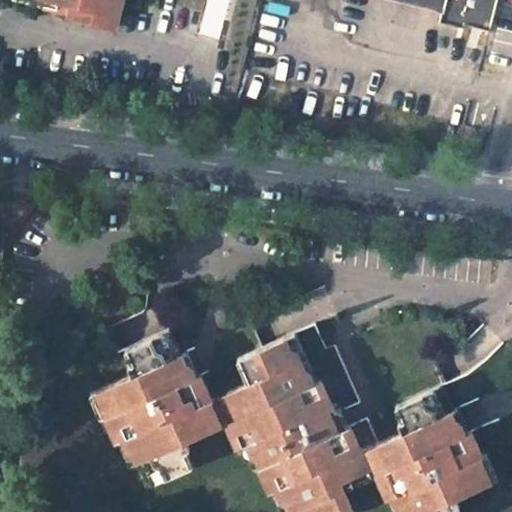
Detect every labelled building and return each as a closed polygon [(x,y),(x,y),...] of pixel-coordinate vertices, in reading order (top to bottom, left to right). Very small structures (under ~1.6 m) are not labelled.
[(25,0),(44,5),(45,0),(51,0),(70,4),(69,9),(84,12),(82,20),(116,29),(123,0),(25,0)] [(45,0),(44,5),(69,11),(69,9),(70,4),(51,0),(45,0)] [(395,0),(443,12),(445,0),(395,0)] [(445,0),(443,12),(441,21),(459,26),(457,38),(462,38),(465,24),(491,30),(498,0),(445,0)] [(67,17),(82,20),(84,12),(69,9),(69,11),(67,17)] [(245,443),(255,468),(261,466),(271,490),(277,489),(286,511),(354,511),(356,511),(344,486),(381,471),(392,495),(394,494),(401,511),(461,511),(459,506),(464,504),(460,495),(500,477),(489,452),(485,454),(475,430),(472,431),(466,419),(461,407),(455,409),(444,385),(401,404),(408,419),(402,422),(407,431),(366,448),(355,424),(348,427),(343,417),(337,402),(333,404),(323,379),(319,381),(298,333),(239,358),(249,382),(216,397),(205,373),(200,374),(194,361),(189,349),(182,352),(171,327),(128,346),(135,363),(131,365),(135,373),(93,391),(105,417),(109,416),(120,440),(123,439),(134,462),(139,460),(149,484),(193,465),(186,449),(192,447),(188,438),(230,420),(241,445),(245,443)]
